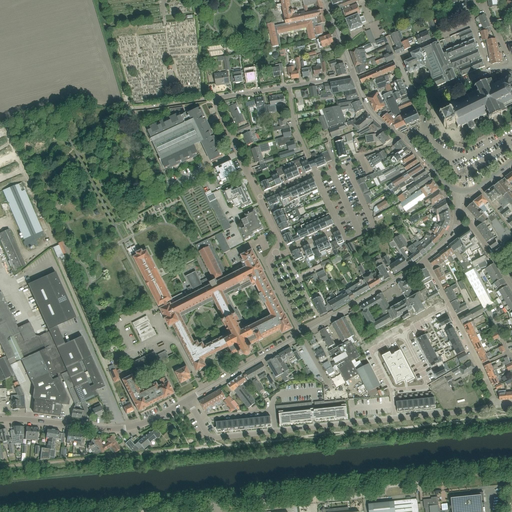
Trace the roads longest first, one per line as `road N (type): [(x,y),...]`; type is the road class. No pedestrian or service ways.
road 1 (unclassified): [(90,511),(511,467)]
road 2 (unclassified): [(494,405),(211,438),(187,399)]
road 3 (unknown): [(129,427),(55,267),(8,279)]
road 4 (residential): [(0,419),(129,427),(187,399)]
road 5 (residential): [(415,100),(401,55),(471,23),(489,69)]
road 6 (unknown): [(303,331),(332,386),(342,389),(313,326)]
road 7 (residential): [(303,331),(425,259)]
road 8 (residential): [(187,399),(303,331)]
